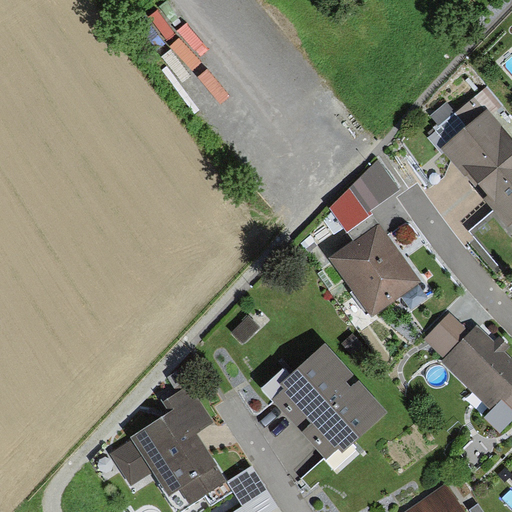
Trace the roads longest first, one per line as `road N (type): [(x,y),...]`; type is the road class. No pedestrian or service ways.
road 1 (residential): [(511,319),(409,192)]
road 2 (residential): [(297,511),(224,396)]
